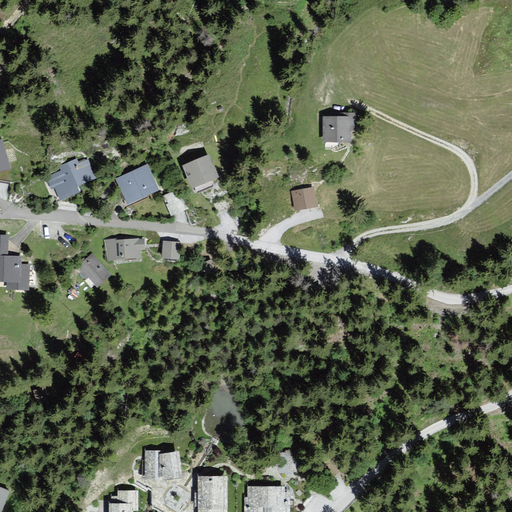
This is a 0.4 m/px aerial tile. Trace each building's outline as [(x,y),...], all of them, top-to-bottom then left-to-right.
[(340,116),(323,116),(323,142),(351,142),(351,132),(356,132),(356,113),(340,113),(340,116)] [(209,155),(182,165),(191,188),(218,177),(209,155)] [(53,171),(41,176),(52,201),(73,194),(70,187),(92,178),(84,160),(73,164),(72,159),(52,166),(53,171)] [(143,165),(111,180),(122,205),(154,190),(143,165)] [(314,187),(291,191),(295,210),(317,207),(314,187)] [(177,192),(160,198),(168,218),(185,211),(177,192)] [(4,237),(0,237),(0,290),(23,292),(26,267),(15,265),(15,259),(2,257),(4,237)] [(140,241),(103,242),(104,264),(141,263),(140,241)] [(176,244),(158,242),(156,259),(174,261),(176,244)] [(87,255),(74,265),(93,288),(107,279),(87,255)] [(174,453),(139,451),(139,477),(175,481),(174,453)] [(222,511),(226,477),(189,476),(186,511),(222,511)] [(282,511),(283,487),(239,486),(236,511),(282,511)] [(132,511),(133,490),(112,490),(111,504),(100,504),(100,511),(132,511)]
